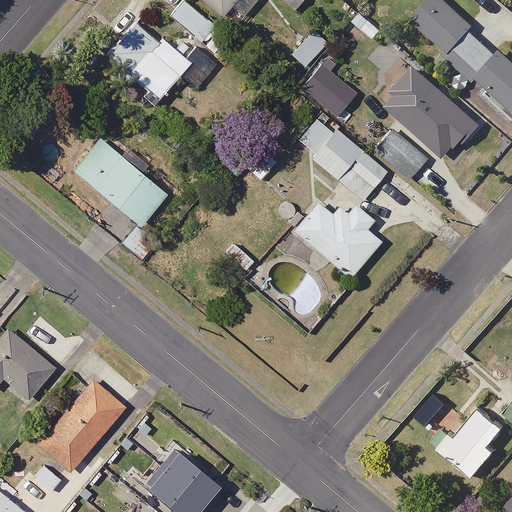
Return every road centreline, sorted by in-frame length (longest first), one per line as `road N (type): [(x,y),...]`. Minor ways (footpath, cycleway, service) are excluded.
road 1 (tertiary): [(0,212),(301,465)]
road 2 (residential): [(301,465),(511,224)]
